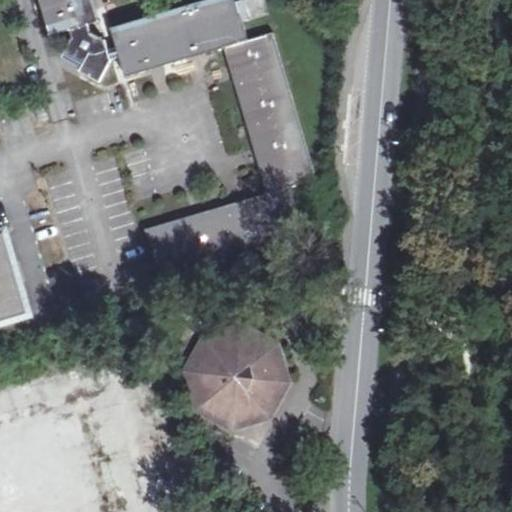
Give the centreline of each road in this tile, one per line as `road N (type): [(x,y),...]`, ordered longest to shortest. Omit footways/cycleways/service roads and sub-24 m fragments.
road 1 (tertiary): [(366,299),(391,0)]
road 2 (tertiary): [(366,299),(349,511)]
